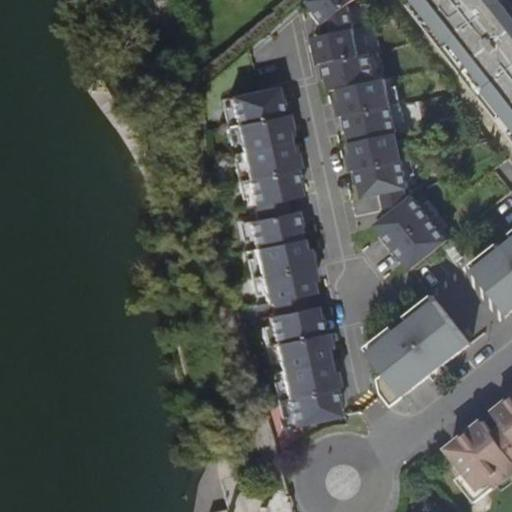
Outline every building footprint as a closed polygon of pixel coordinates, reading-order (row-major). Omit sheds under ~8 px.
[(325,29),(360,0),(313,0),(306,6),(325,29)] [(404,0),(511,137),(511,7),(506,0),(404,0)] [(327,36),(363,204),(413,194),(377,26),(327,36)] [(279,89),(229,99),(294,429),(344,419),(279,89)] [(415,201),(376,230),(411,277),(451,247),(415,201)] [(506,317),(511,312),(511,233),(509,236),(511,239),(511,243),(501,253),(496,246),(468,268),(506,317)] [(370,354),(404,397),(470,345),(432,296),(405,317),(410,324),(370,354)] [(511,401),(494,416),(505,429),(507,432),(502,436),(511,448),(511,401)] [(484,424),(449,453),(466,475),(458,482),(476,505),(485,498),(511,476),(511,459),(502,446),(495,438),(484,424)] [(505,429),(495,438),(502,446),(511,459),(511,448),(502,436),(507,432),(505,429)]
